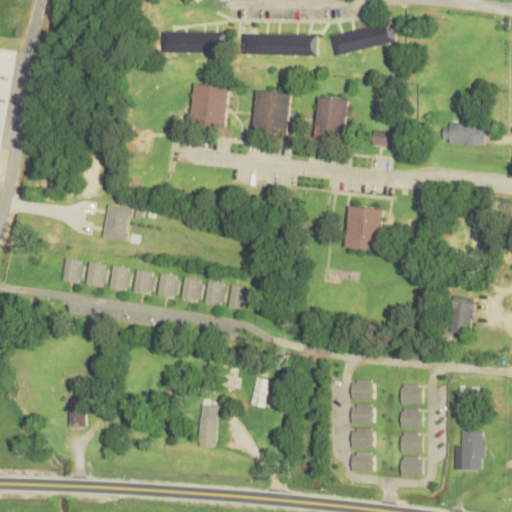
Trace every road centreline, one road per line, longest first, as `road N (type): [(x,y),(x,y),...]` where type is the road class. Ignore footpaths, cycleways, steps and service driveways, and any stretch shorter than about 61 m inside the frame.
road 1 (secondary): [(403,511),(125,488)]
road 2 (residential): [(0,219),(39,0)]
road 3 (secondary): [(125,488),(0,482)]
